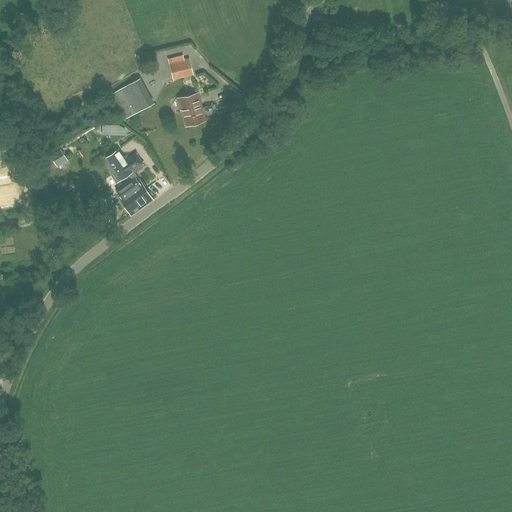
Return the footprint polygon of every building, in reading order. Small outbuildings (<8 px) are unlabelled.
[(399,10),(398,0),(388,0),(389,11),(399,10)] [(172,77),(192,72),(188,58),(169,63),(172,77)] [(126,119),(149,106),(135,80),(112,94),(126,119)] [(83,93),(74,97),(78,105),(86,101),(83,93)] [(186,126),(204,121),(197,94),(178,99),(180,110),(181,110),(186,126)] [(55,164),(66,158),(61,149),(50,156),(55,164)] [(117,149),(101,160),(106,167),(110,173),(115,170),(121,179),(121,180),(127,176),(130,180),(116,190),(119,195),(118,196),(130,215),(152,199),(147,192),(144,187),(140,180),(139,180),(138,179),(133,172),(141,167),(142,166),(142,165),(143,164),(135,153),(125,160),(122,156),(117,149)]
